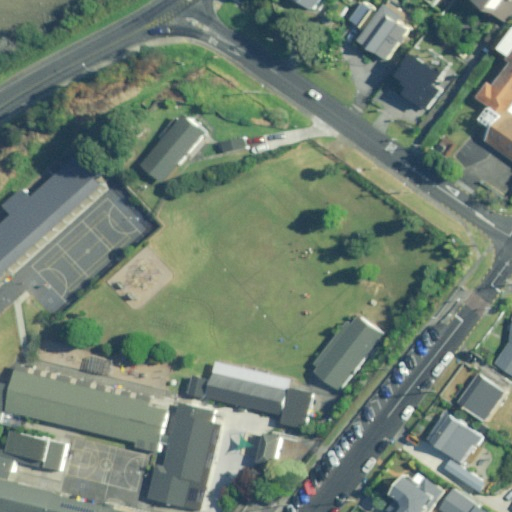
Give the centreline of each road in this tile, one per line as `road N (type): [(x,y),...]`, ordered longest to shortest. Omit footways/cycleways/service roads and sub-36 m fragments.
road 1 (residential): [(511,236),(173,7)]
road 2 (residential): [(313,511),(511,258)]
road 3 (tertiary): [(173,7),(0,104)]
